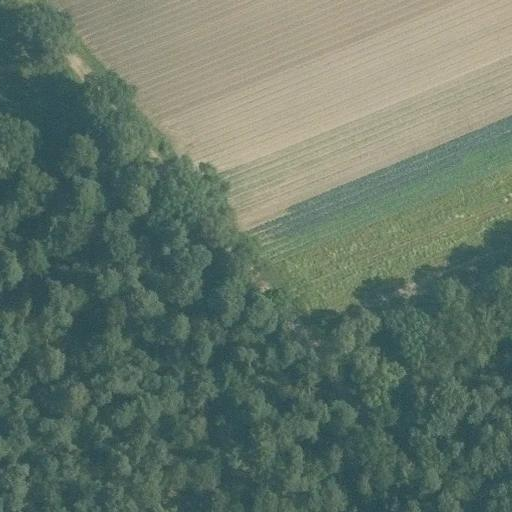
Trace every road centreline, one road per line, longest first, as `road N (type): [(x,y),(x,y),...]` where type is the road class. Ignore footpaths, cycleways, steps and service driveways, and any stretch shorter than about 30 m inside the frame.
road 1 (track): [(26,0),(452,511)]
road 2 (track): [(0,179),(125,121)]
